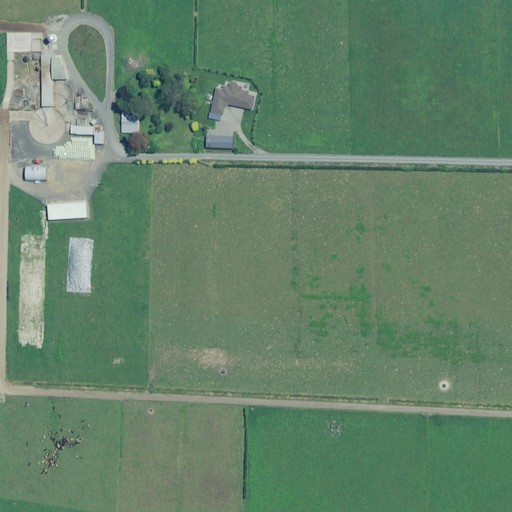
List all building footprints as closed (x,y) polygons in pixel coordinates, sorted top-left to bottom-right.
[(33,52),(41,51),(40,42),(32,43),(33,52)] [(43,106),(53,106),(53,81),(68,80),(61,58),(41,58),(43,106)] [(222,122),(225,106),(228,107),(229,105),(252,110),(255,97),(248,95),(249,92),(241,90),(242,87),(236,86),(237,83),(231,82),(230,88),(224,86),(223,90),(217,89),(210,119),(222,122)] [(139,120),(122,120),(122,133),(138,134),(139,120)] [(104,145),(105,126),(94,126),(94,128),(72,127),(72,134),(95,135),(95,144),(104,145)] [(233,150),(234,137),(207,136),(207,149),(233,150)] [(47,181),(48,168),(27,167),(27,180),(47,181)]
